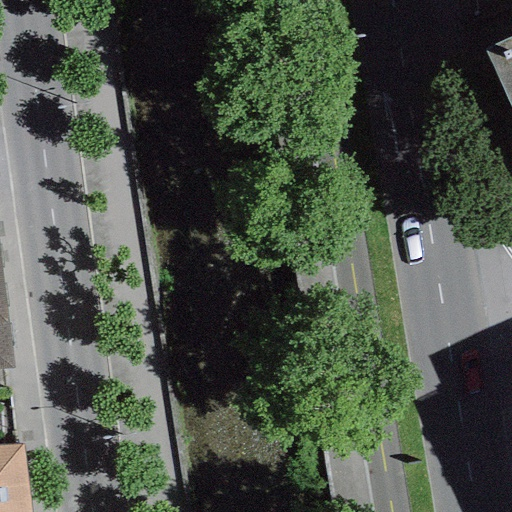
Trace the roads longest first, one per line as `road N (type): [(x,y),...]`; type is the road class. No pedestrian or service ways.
road 1 (tertiary): [(21,0),(94,511)]
road 2 (secondary): [(451,375),(388,0)]
road 3 (secondary): [(473,511),(451,375)]
